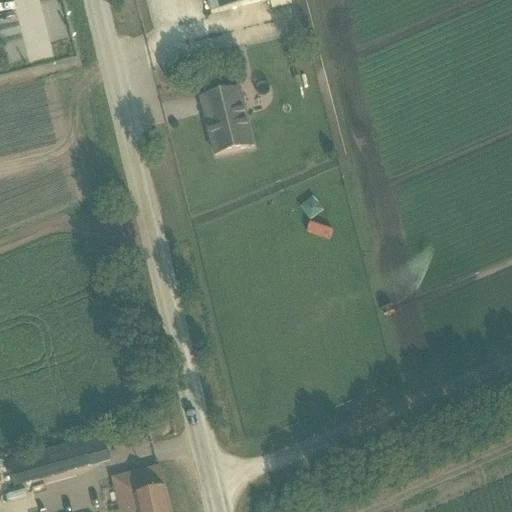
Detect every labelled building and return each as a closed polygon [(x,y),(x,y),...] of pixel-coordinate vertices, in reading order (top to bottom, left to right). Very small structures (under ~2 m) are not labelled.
[(207,0),(211,16),(211,15),(269,0),(207,0)] [(205,99),(202,100),(216,157),(251,149),(237,91),(205,99)] [(333,232),(310,225),(307,234),(330,242),(333,232)] [(143,410),(140,402),(129,405),(132,413),(143,410)] [(8,464),(15,487),(109,462),(103,438),(8,464)] [(170,511),(160,470),(114,481),(121,511),(170,511)]
